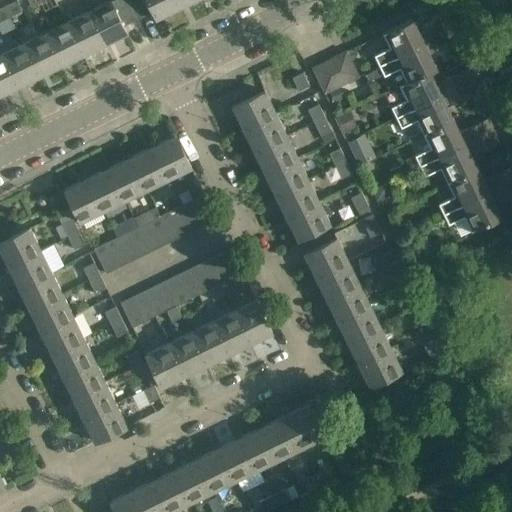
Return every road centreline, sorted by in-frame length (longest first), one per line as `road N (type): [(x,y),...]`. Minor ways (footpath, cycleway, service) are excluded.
road 1 (residential): [(177,73),(309,356),(64,480)]
road 2 (residential): [(0,157),(177,73)]
road 3 (residential): [(177,73),(302,0)]
road 4 (residential): [(64,480),(0,354)]
